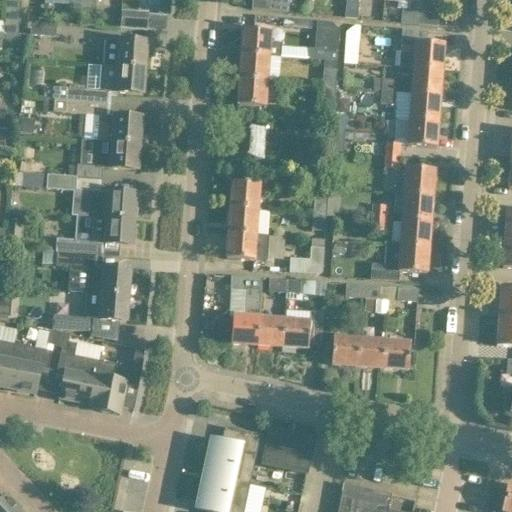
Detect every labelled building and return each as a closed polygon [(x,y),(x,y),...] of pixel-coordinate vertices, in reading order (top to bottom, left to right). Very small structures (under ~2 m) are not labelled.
[(4,24),(4,36),(18,36),(19,10),(19,0),(17,0),(5,0),(5,10),(4,24)] [(69,0),(69,10),(81,11),(81,0),(69,0)] [(81,0),(81,11),(82,11),(81,27),(93,28),(93,0),(81,0)] [(252,0),(251,10),(270,12),(271,0),(252,0)] [(282,0),(271,0),(270,12),(288,14),(289,1),(283,0),(282,0)] [(345,0),(344,19),(356,20),(358,0),(374,0),(384,1),(384,0),(345,0)] [(409,0),(408,13),(419,14),(417,26),(427,27),(436,28),(438,15),(422,14),(423,2),(423,0),(409,0)] [(400,25),(417,26),(419,14),(408,13),(402,12),(400,25)] [(120,30),(146,32),(147,15),(121,13),(120,30)] [(282,20),(282,28),(314,31),(314,23),(282,20)] [(55,40),(56,26),(30,24),(29,38),(55,40)] [(307,61),(324,62),(337,63),(339,33),(331,25),(315,24),(314,50),(308,50),(307,61)] [(243,30),(241,56),(268,58),(280,59),(281,45),(269,44),(270,32),(243,30)] [(2,35),(1,41),(19,45),(21,36),(18,36),(4,36),(2,35)] [(104,41),(103,68),(143,71),(145,44),(119,42),(104,41)] [(414,56),(413,70),(441,72),(443,45),(415,43),(415,44),(401,43),(400,55),(414,56)] [(358,47),(344,46),(343,65),(357,66),(358,47)] [(241,56),(239,82),(266,83),(268,58),(241,56)] [(324,62),(322,87),(335,88),(337,63),(324,62)] [(55,90),(55,101),(106,105),(107,94),(141,96),(143,71),(103,68),(101,93),(55,90)] [(382,81),(381,93),(439,98),(441,72),(413,70),(412,84),(395,83),(395,82),(382,81)] [(279,84),(266,83),(239,82),(237,108),(264,110),(265,97),(278,98),(279,84)] [(333,106),(335,88),(322,87),(321,105),(333,106)] [(381,93),(380,106),(393,107),(394,105),(395,105),(394,120),(396,120),(408,121),(436,124),(439,98),(381,93)] [(337,100),(337,112),(349,112),(349,100),(337,100)] [(43,101),(42,114),(85,117),(83,143),(138,146),(140,120),(105,117),(106,105),(55,101),(47,101),(46,101),(43,101)] [(20,119),(18,134),(33,136),(35,121),(20,119)] [(434,150),(436,124),(408,121),(406,148),(434,150)] [(286,136),(309,138),(310,124),(287,123),(286,136)] [(332,126),(330,150),(343,151),(345,127),(332,126)] [(262,134),(235,132),(233,160),(253,161),(260,162),(261,146),(276,147),(277,135),(262,134)] [(76,168),(75,180),(101,181),(102,170),(110,170),(136,172),(138,146),(83,143),(82,143),(80,168),(76,168)] [(384,145),(383,157),(399,158),(400,146),(393,145),(384,145)] [(398,171),(399,158),(383,157),(383,170),(398,171)] [(405,169),(403,196),(431,198),(433,171),(405,169)] [(14,175),(13,188),(36,190),(74,193),(74,192),(91,193),(89,218),(91,218),(132,221),(133,218),(135,216),(136,206),(134,204),(134,196),(108,194),(100,194),(101,181),(75,180),(66,179),(38,177),(14,175)] [(232,184),(230,210),(257,212),(258,186),(232,184)] [(314,198),(312,215),(326,216),(327,199),(318,199),(318,186),(305,186),(305,198),(314,198)] [(403,196),(401,221),(430,223),(431,198),(403,196)] [(371,207),(370,219),(386,221),(387,208),(371,207)] [(230,210),(228,235),(255,237),(257,212),(230,210)] [(324,234),(326,216),(312,215),(311,233),(324,234)] [(43,247),(42,254),(57,255),(95,257),(96,246),(104,246),(130,248),(132,221),(91,218),(90,244),(72,243),(57,242),(57,248),(43,247)] [(385,233),(386,221),(370,219),(369,232),(385,233)] [(5,232),(3,249),(16,251),(19,222),(7,221),(6,231),(5,231),(5,232)] [(401,221),(400,247),(428,249),(430,223),(401,221)] [(268,238),(255,237),(228,235),(226,261),(253,263),(266,264),(268,238)] [(289,261),(289,275),(315,276),(318,276),(322,274),(322,268),(323,250),(324,241),(311,240),(310,242),(310,249),(309,262),(289,261)] [(511,240),(504,240),(502,270),(511,270),(511,240)] [(335,243),(332,253),(343,256),(346,246),(335,243)] [(428,249),(400,247),(386,246),(384,266),(371,265),(370,281),(398,283),(399,274),(426,275),(428,249)] [(42,254),(42,266),(55,267),(57,255),(42,254)] [(95,257),(57,255),(55,267),(69,268),(87,270),(85,295),(96,295),(127,298),(129,272),(103,270),(94,269),(95,257)] [(0,268),(0,282),(9,282),(9,269),(0,268)] [(230,346),(256,348),(258,321),(261,281),(232,279),(231,291),(246,293),(244,320),(232,319),(230,346)] [(269,294),(285,295),(285,282),(270,281),(269,294)] [(285,295),(284,301),(302,302),(302,297),(303,283),(285,282),(285,295)] [(344,299),(362,300),(363,287),(345,286),(344,299)] [(363,287),(362,300),(387,302),(387,289),(363,287)] [(387,289),(387,302),(387,303),(397,304),(416,305),(418,291),(387,289)] [(511,290),(500,290),(498,319),(511,320),(511,290)] [(96,295),(94,321),(99,322),(117,323),(125,324),(127,298),(96,295)] [(0,305),(0,317),(7,318),(9,306),(0,305)] [(53,317),(52,331),(90,333),(91,321),(91,319),(53,317)] [(511,320),(498,319),(496,348),(511,348),(511,320)] [(216,325),(215,331),(219,335),(225,335),(230,331),(230,325),(226,321),(220,321),(216,325)] [(258,321),(256,348),(281,350),(283,323),(258,321)] [(283,323),(281,350),(308,352),(308,347),(308,346),(320,347),(321,326),(285,323),(283,323)] [(68,337),(49,333),(47,346),(66,349),(68,337)] [(331,368),(357,370),(359,341),(333,339),(331,368)] [(359,341),(357,370),(382,371),(384,343),(359,341)] [(0,388),(4,389),(13,346),(0,343),(0,388)] [(410,345),(384,343),(382,371),(408,373),(410,345)] [(13,346),(4,389),(35,396),(40,370),(47,372),(51,354),(13,346)] [(142,366),(143,352),(135,351),(134,364),(142,366)] [(58,400),(89,407),(98,363),(59,355),(56,374),(63,375),(58,400)] [(98,363),(89,407),(92,407),(91,411),(119,417),(125,387),(132,389),(136,371),(98,363)] [(208,450),(202,476),(249,487),(254,462),(262,463),(261,465),(306,475),(313,441),(269,432),(267,441),(259,439),(260,436),(223,429),(223,430),(221,444),(210,441),(208,450)] [(196,503),(195,511),(196,511),(243,511),(249,487),(202,476),(196,503)] [(511,511),(511,487),(507,486),(501,511),(511,511)] [(387,511),(390,497),(343,487),(337,511),(387,511)] [(0,511),(18,511),(4,497),(0,501),(0,511)]
